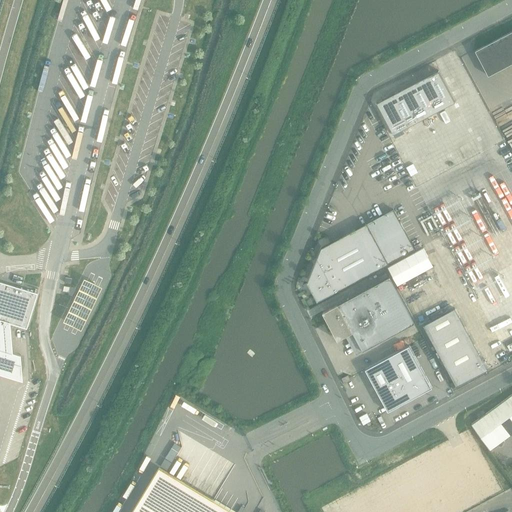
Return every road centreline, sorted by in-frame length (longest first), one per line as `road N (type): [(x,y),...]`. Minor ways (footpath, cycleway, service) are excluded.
road 1 (unclassified): [(362,84),(279,289),(355,443),(370,450),(511,375)]
road 2 (motorway): [(29,511),(123,331),(267,0)]
road 3 (unclassified): [(511,3),(362,84)]
